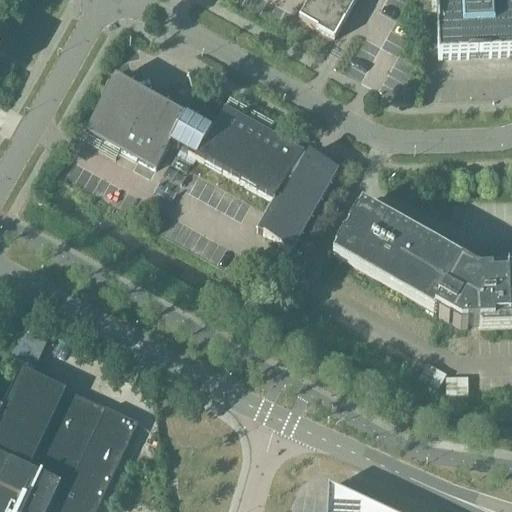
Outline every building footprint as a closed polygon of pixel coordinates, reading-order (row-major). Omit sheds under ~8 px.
[(310,0),(298,22),(334,43),(358,0),(310,0)] [(511,0),(434,0),(438,62),(511,59),(511,0)] [(170,148),(273,206),(256,235),(292,255),(338,174),(308,157),(307,160),(302,157),(303,154),(224,109),(214,127),(197,117),(191,119),(188,124),(114,82),(85,134),(155,174),(170,148)] [(511,274),(508,275),(508,276),(505,276),(505,275),(483,276),(483,277),(475,278),(475,276),(462,268),(461,267),(462,266),(364,211),(361,217),(356,214),(334,253),(339,256),(336,261),(433,316),(433,315),(438,317),(437,320),(447,325),(449,323),(452,325),(451,328),(460,333),(460,332),(467,332),(467,329),(479,329),(479,332),(480,332),(480,333),(507,332),(507,331),(510,331),(510,332),(511,331),(511,274)] [(0,511),(97,511),(137,428),(20,373),(1,412),(0,411),(0,511)] [(371,511),(357,506),(327,491),(326,511),(371,511)]
